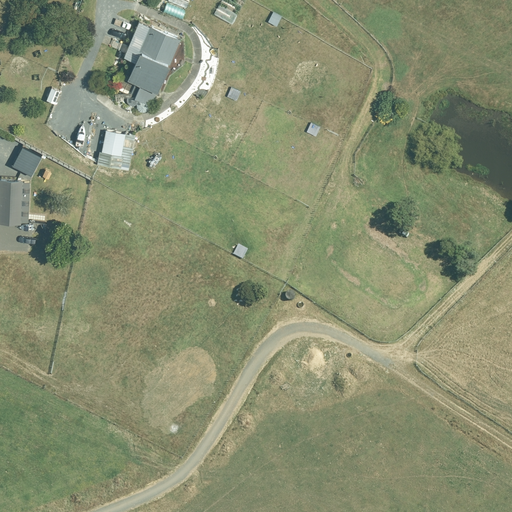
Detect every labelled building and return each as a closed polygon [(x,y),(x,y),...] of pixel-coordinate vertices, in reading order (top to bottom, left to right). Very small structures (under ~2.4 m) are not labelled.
[(133,23),(118,16),(110,33),(125,40),(133,23)] [(137,95),(153,103),(185,38),(155,24),(128,76),(143,84),(137,95)] [(136,83),(122,79),(119,90),(133,94),(136,83)] [(242,91),(233,86),(228,97),(237,102),(242,91)] [(324,126),(312,120),(306,133),(318,139),(324,126)] [(127,133),(108,129),(104,150),(123,154),(127,133)] [(30,221),(31,214),(23,214),(23,209),(30,209),(31,204),(23,204),(23,199),(31,200),(32,192),(24,192),(24,186),(32,187),(33,182),(24,182),(24,179),(2,178),(0,216),(0,221),(23,223),(23,221),(30,221)] [(52,222),(31,222),(31,233),(52,233),(52,222)] [(239,244),(235,254),(246,258),(250,248),(239,244)]
